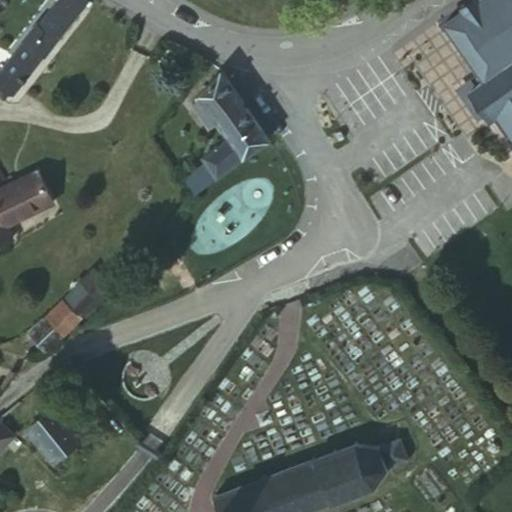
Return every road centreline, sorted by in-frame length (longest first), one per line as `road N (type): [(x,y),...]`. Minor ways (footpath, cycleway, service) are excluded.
road 1 (residential): [(282,53),(294,106),(353,234),(253,288),(68,353),(0,402)]
road 2 (track): [(390,237),(511,399)]
road 3 (residential): [(133,0),(224,45),(282,53)]
road 4 (residential): [(282,53),(330,44),(401,0)]
